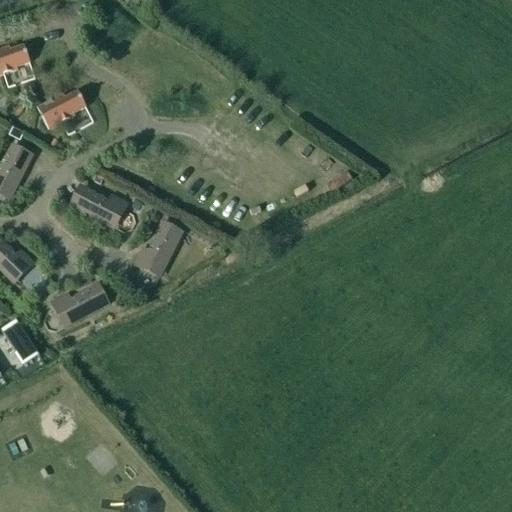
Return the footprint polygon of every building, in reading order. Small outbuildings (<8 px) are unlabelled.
[(30,66),(24,50),(11,54),(10,50),(0,53),(0,79),(18,73),(17,71),(30,66)] [(64,98),(37,112),(48,134),(75,120),(74,117),(86,111),(78,95),(66,102),(64,98)] [(13,132),(9,139),(20,144),(24,137),(13,132)] [(0,194),(3,193),(12,198),(33,158),(13,148),(0,172),(0,194)] [(96,180),(94,184),(101,188),(103,184),(96,180)] [(121,218),(127,206),(112,199),(110,205),(79,189),(69,209),(109,229),(114,220),(121,218)] [(153,271),(162,275),(183,235),(163,225),(147,255),(142,253),(135,267),(146,273),(153,271)] [(0,242),(0,273),(10,283),(17,275),(24,275),(33,266),(22,255),(18,259),(0,242)] [(109,307),(99,287),(69,303),(66,298),(52,305),(58,316),(65,319),(70,328),(109,307)] [(23,372),(40,361),(17,324),(2,334),(17,358),(15,359),(23,372)]
